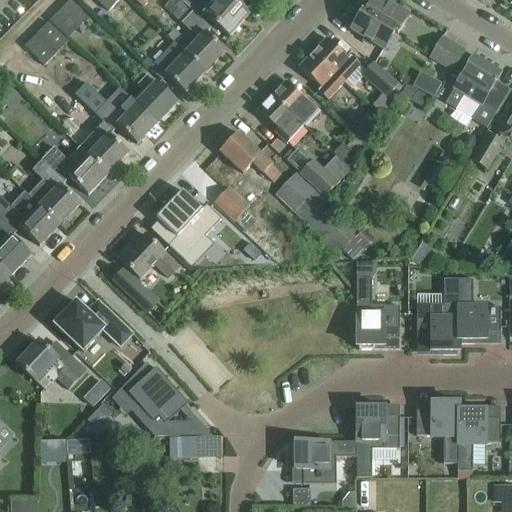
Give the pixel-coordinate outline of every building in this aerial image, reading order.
[(70,0),(55,16),(73,34),(88,18),(70,0)] [(97,0),(109,11),(118,0),(97,0)] [(207,33),(211,29),(193,12),(184,4),(180,0),(171,0),(165,7),(173,15),(191,31),(200,39),(186,54),(206,72),(226,52),(207,33)] [(180,0),(184,4),(193,12),(211,29),(215,25),(230,37),(250,15),(232,0),(209,0),(212,3),(205,11),(192,0),(180,0)] [(381,0),(373,0),(365,14),(395,33),(398,35),(409,17),(381,0)] [(351,31),(368,41),(384,51),(395,33),(365,14),(362,12),(351,31)] [(49,22),(25,47),(39,60),(45,66),(68,42),(49,22)] [(174,29),(167,36),(178,46),(185,38),(174,29)] [(430,58),(441,65),(454,44),(443,37),(430,58)] [(327,39),(313,53),(344,83),(361,66),(351,56),(348,59),(327,39)] [(147,57),(143,62),(161,80),(166,75),(185,94),(206,72),(186,54),(174,43),(154,64),(147,57)] [(441,65),(453,72),(465,51),(454,44),(441,65)] [(25,47),(16,56),(30,69),(39,60),(25,47)] [(318,91),(328,100),(344,83),(313,53),(300,68),(321,88),(318,91)] [(445,103),(487,129),(510,90),(496,82),(501,73),(474,56),(454,88),(454,89),(445,103)] [(398,84),(374,64),(362,77),(387,98),(398,84)] [(60,83),(50,73),(42,82),(52,91),(60,83)] [(89,106),(114,131),(118,127),(137,145),(157,123),(120,88),(106,103),(77,74),(66,86),(89,106)] [(137,104),(157,123),(177,103),(148,75),(137,86),(147,95),(137,104)] [(286,82),(272,97),(303,126),(320,109),(310,100),(307,102),(286,82)] [(411,102),(418,91),(407,85),(401,96),(411,102)] [(277,134),(287,144),(303,126),(272,97),(258,111),(280,132),(277,134)] [(87,107),(73,122),(89,138),(94,133),(103,141),(88,156),(108,175),(128,154),(110,136),(114,131),(87,107)] [(359,124),(360,125),(355,133),(364,143),(371,133),(381,119),(369,110),(359,124)] [(511,160),(511,158),(511,116),(499,139),(487,132),(470,161),(488,172),(499,154),(511,160)] [(252,164),(264,175),(273,184),(282,175),(238,133),(220,152),(243,174),(252,164)] [(476,148),(474,136),(466,137),(463,144),(464,151),(476,148)] [(334,154),(349,168),(356,157),(343,144),(334,154)] [(54,148),(42,160),(65,182),(69,178),(88,196),(108,175),(88,156),(79,147),(67,161),(54,148)] [(313,160),(299,175),(325,198),(350,170),(335,157),(324,170),(313,160)] [(43,181),(28,196),(60,226),(80,205),(61,187),(65,182),(42,160),(32,171),(43,181)] [(339,255),(342,252),(359,234),(295,173),(275,194),(339,255)] [(215,203),(247,232),(257,222),(245,211),(249,207),(228,188),(215,203)] [(184,192),(157,219),(176,238),(167,247),(182,261),(222,221),(207,207),(203,211),(197,205),(184,192)] [(0,195),(0,217),(17,233),(21,229),(39,247),(60,226),(28,196),(25,193),(11,207),(0,195)] [(0,265),(11,276),(31,255),(13,238),(17,233),(0,217),(0,265)] [(359,234),(342,252),(353,261),(370,243),(359,234)] [(130,247),(118,259),(133,272),(140,279),(154,265),(169,279),(170,278),(179,268),(160,249),(145,236),(132,249),(130,247)] [(435,249),(422,242),(414,256),(426,263),(435,249)] [(0,288),(11,276),(0,265),(0,288)] [(115,278),(112,280),(136,302),(146,291),(123,269),(122,270),(115,278)] [(372,279),(356,279),(356,294),(356,347),(357,347),(359,347),(359,351),(374,351),(374,347),(384,347),(384,339),(399,339),(399,307),(384,307),(384,306),(372,306),(372,279)] [(459,341),(459,280),(444,280),(444,306),(417,306),(417,344),(431,344),(431,352),(443,352),(443,356),(456,356),(456,352),(459,352),(459,341)] [(473,307),(473,280),(459,280),(459,341),(461,341),(461,344),(474,345),(474,341),(486,341),(486,333),(500,333),(500,308),(486,308),(486,307),(473,307)] [(56,324),(55,326),(83,354),(104,332),(121,349),(133,337),(99,304),(87,315),(76,304),(67,313),(66,311),(55,322),(56,324)] [(17,365),(32,379),(45,392),(57,379),(69,390),(87,372),(71,357),(63,365),(39,342),(17,365)] [(146,366),(123,389),(139,407),(132,412),(155,437),(180,437),(168,424),(189,406),(157,369),(153,373),(146,366)] [(458,465),(458,404),(456,404),(456,401),(443,401),(443,404),(431,404),(431,412),(416,412),(416,437),(431,437),(431,438),(444,438),(443,465),(458,465)] [(375,409),(375,406),(359,406),(359,409),(357,409),(357,443),(357,458),(357,479),(372,479),(372,451),(399,451),(399,417),(385,417),(385,409),(375,409)] [(474,412),(474,408),(461,408),(461,412),(458,412),(458,473),(472,473),(473,445),(486,445),(486,444),(500,444),(500,419),(486,419),(486,412),(474,412)] [(94,412),(79,428),(87,436),(102,421),(94,412)] [(196,438),(169,439),(170,459),(196,458),(196,438)] [(295,445),(292,445),(292,455),(292,461),(295,461),(295,471),(303,471),(303,485),(336,485),(336,458),(357,458),(357,443),(295,443),(295,445)] [(511,511),(511,487),(493,486),(492,503),(501,503),(500,511),(511,511)] [(310,491),(294,491),(294,507),(310,507),(310,491)] [(37,511),(37,502),(10,502),(10,511),(37,511)]
